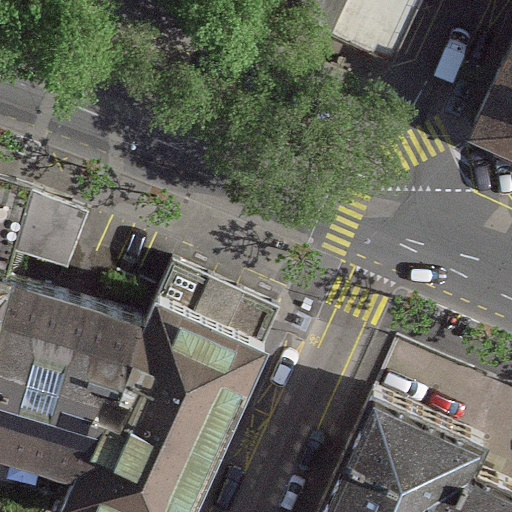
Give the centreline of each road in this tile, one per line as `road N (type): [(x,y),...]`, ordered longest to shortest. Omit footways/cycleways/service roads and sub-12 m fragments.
road 1 (tertiary): [(0,78),(384,234)]
road 2 (residential): [(256,511),(384,234)]
road 3 (residential): [(415,125),(187,30),(143,0)]
road 4 (residential): [(415,125),(474,0)]
